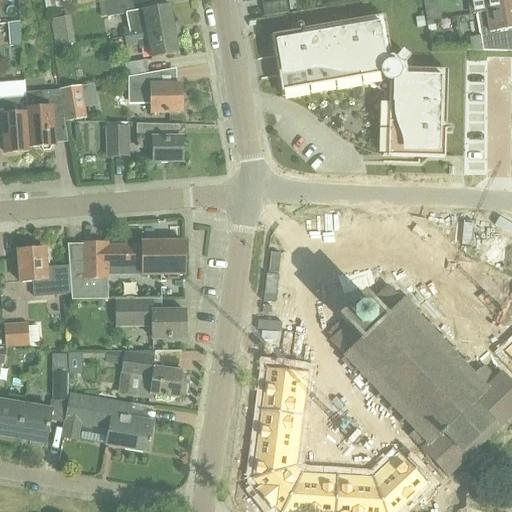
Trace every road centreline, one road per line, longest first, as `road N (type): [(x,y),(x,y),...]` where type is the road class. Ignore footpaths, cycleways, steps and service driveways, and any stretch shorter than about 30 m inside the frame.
road 1 (residential): [(201,511),(257,194)]
road 2 (residential): [(257,194),(0,215)]
road 3 (residential): [(257,194),(511,203)]
road 4 (residential): [(257,194),(225,0)]
road 5 (residential): [(192,511),(0,474)]
